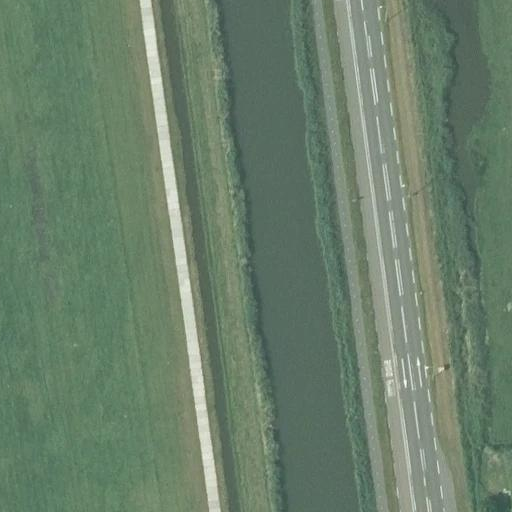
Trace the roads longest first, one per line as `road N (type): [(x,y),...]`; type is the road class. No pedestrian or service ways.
road 1 (primary): [(369,0),(436,511)]
road 2 (track): [(214,511),(147,0)]
